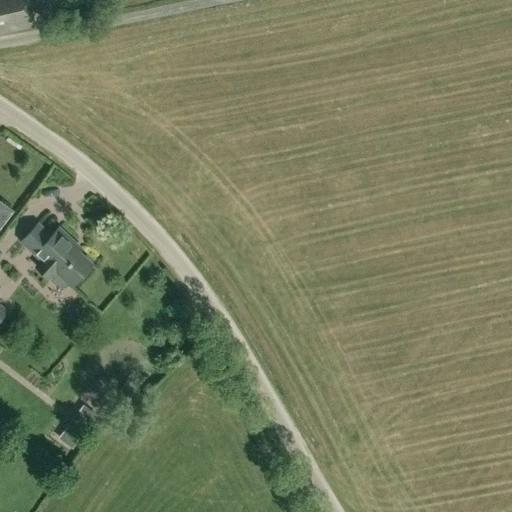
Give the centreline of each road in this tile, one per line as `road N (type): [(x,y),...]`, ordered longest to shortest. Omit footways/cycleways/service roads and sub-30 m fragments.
road 1 (unclassified): [(333,511),(196,284),(90,172),(0,105)]
road 2 (unclassified): [(0,43),(218,0)]
